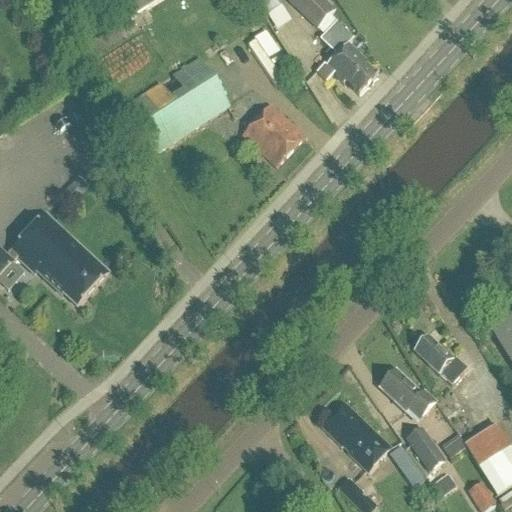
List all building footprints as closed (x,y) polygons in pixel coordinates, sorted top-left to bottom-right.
[(119,0),(129,18),(162,0),(119,0)] [(318,33),(336,14),(320,0),(293,0),(289,5),(318,33)] [(279,7),(267,14),(277,30),(289,24),(279,7)] [(378,82),(366,70),(366,67),(348,50),(354,44),(336,28),(320,45),(337,60),(326,72),(324,70),(316,78),(326,88),(334,80),(344,90),(346,88),(360,101),(378,82)] [(266,37),(255,44),(273,70),(283,63),(266,37)] [(122,110),(154,158),(230,109),(198,61),(122,110)] [(277,174),(305,143),(270,111),(242,141),(277,174)] [(73,208),(90,190),(79,180),(63,198),(73,208)] [(39,274),(44,279),(42,281),(62,300),(63,299),(77,311),(108,277),(53,226),(52,227),(45,220),(39,227),(35,228),(30,234),(30,237),(7,262),(0,255),(0,281),(13,267),(17,262),(35,279),(39,274)] [(503,354),(511,348),(511,324),(492,337),(503,354)] [(439,354),(427,343),(415,357),(426,367),(425,368),(433,375),(434,374),(452,391),(467,374),(441,351),(439,354)] [(421,400),(396,376),(381,392),(393,403),(393,408),(405,419),(408,416),(419,427),(435,410),(423,398),(421,400)] [(392,454),(345,409),(322,434),(342,453),(342,452),(348,458),(347,459),(369,479),(392,454)] [(497,500),(511,490),(511,452),(497,429),(465,449),(497,500)] [(429,479),(446,466),(422,432),(404,444),(429,479)] [(457,442),(443,453),(449,462),(463,451),(457,442)] [(416,475),(405,483),(413,494),(425,486),(416,475)] [(447,479),(434,489),(443,501),(456,492),(447,479)] [(358,511),(375,511),(378,509),(349,481),(338,492),(358,511)] [(478,511),(492,511),(498,509),(483,486),(469,495),(478,511)]
